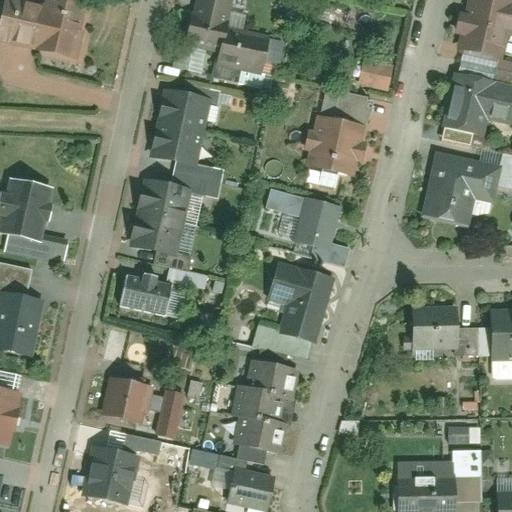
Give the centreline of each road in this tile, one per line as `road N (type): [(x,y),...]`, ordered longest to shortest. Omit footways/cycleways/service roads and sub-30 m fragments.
road 1 (residential): [(153,0),(43,511)]
road 2 (residential): [(434,0),(363,273)]
road 3 (residential): [(363,273),(301,511)]
road 4 (residential): [(511,269),(363,273)]
road 5 (track): [(0,119),(126,124)]
